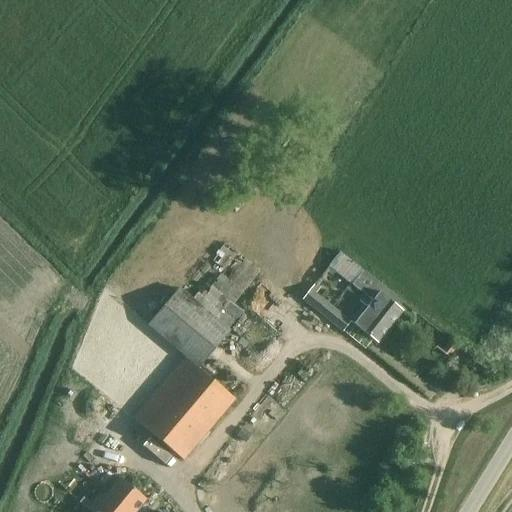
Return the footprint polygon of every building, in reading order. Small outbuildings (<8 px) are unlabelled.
[(233,303),(260,269),(225,241),(211,259),(222,267),(219,271),(221,273),(211,286),(233,303)] [(328,266),(351,284),(372,300),(353,324),(375,342),(400,309),(387,299),(391,293),(339,252),(328,266)] [(207,284),(193,300),(179,289),(148,326),(185,357),(133,419),(182,460),(234,399),(197,368),(243,314),(207,284)] [(301,298),(302,299),(311,306),(342,331),(350,321),(318,296),(321,294),(311,286),(301,298)] [(230,444),(239,450),(250,435),(242,429),(230,444)] [(91,511),(135,511),(146,500),(119,477),(103,496),(99,493),(90,504),(83,498),(80,502),(91,511)]
